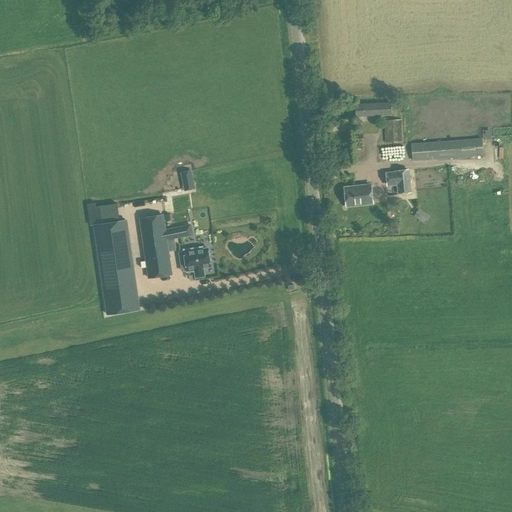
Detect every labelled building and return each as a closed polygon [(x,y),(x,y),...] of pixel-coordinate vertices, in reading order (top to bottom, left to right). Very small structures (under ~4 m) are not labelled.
[(356,116),(391,114),(391,102),(355,104),(356,116)] [(413,161),(447,158),(483,155),(482,138),(412,144),(413,161)] [(184,187),(193,185),(190,170),(181,172),(184,187)] [(398,193),(410,192),(408,170),(396,171),(396,172),(386,173),(388,185),(397,184),(398,193)] [(346,206),(372,203),(370,185),(344,187),(346,206)] [(96,206),(87,208),(88,210),(88,213),(118,209),(117,203),(96,206)] [(418,219),(425,224),(431,216),(424,211),(418,219)] [(163,215),(140,218),(148,277),(172,274),(168,251),(167,240),(174,238),(186,236),(184,226),(165,230),(163,215)] [(104,217),(89,219),(90,225),(94,225),(107,314),(139,309),(126,220),(120,221),(104,223),(104,217)] [(187,269),(187,268),(194,267),(195,277),(204,276),(203,267),(210,266),(207,248),(203,249),(202,246),(193,248),(194,250),(179,252),(182,270),(187,269)]
